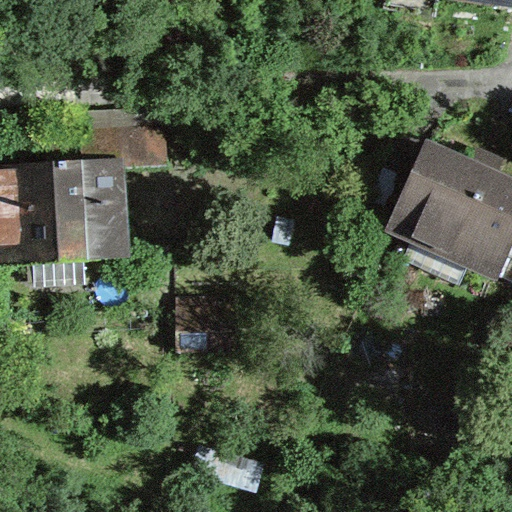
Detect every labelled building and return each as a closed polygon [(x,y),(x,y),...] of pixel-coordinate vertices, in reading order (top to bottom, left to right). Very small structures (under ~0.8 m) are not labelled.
[(54,112),(56,161),(125,158),(125,166),(168,164),(165,107),(54,112)] [(11,131),(0,130),(0,160),(12,160),(11,131)] [(386,231),(497,280),(511,246),(511,176),(501,171),(507,158),(473,143),(467,156),(428,138),(386,231)] [(56,161),(0,165),(0,266),(131,258),(125,166),(125,158),(56,161)] [(232,314),(181,315),(182,347),(233,346),(232,316),(232,314)]
